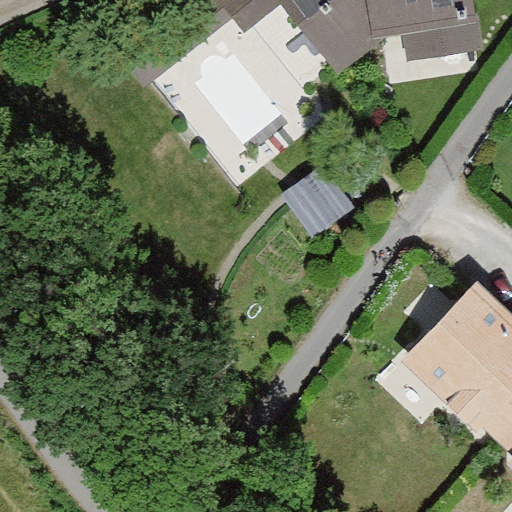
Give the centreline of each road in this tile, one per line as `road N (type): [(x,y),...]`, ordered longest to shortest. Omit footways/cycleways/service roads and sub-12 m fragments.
road 1 (residential): [(203,511),(511,88)]
road 2 (residential): [(0,331),(129,511)]
